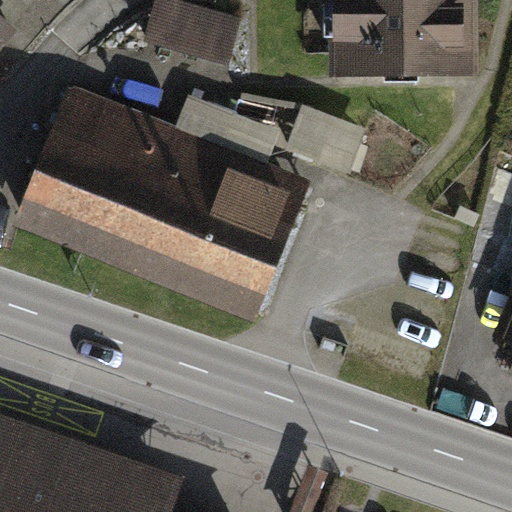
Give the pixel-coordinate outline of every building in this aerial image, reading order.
[(180,0),(156,0),(142,48),(168,55),(170,49),(227,66),(241,17),(180,0)] [(341,35),(342,69),(469,69),(468,0),(348,0),(349,31),(341,35)] [(0,39),(11,28),(0,18),(0,39)] [(71,93),(23,212),(259,306),(300,203),(280,195),(286,179),(71,93)] [(330,124),(305,114),(291,149),(317,159),(330,124)] [(168,511),(172,500),(0,441),(0,511),(168,511)]
